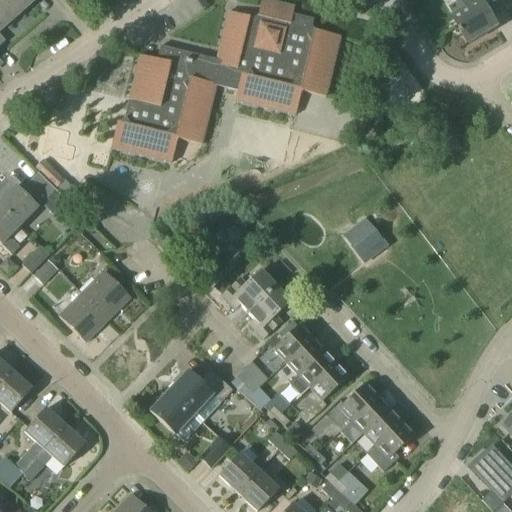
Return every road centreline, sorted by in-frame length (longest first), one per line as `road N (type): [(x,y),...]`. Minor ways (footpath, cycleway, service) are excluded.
road 1 (residential): [(134,450),(0,307)]
road 2 (residential): [(453,444),(318,307)]
road 3 (residential): [(0,105),(152,0)]
road 4 (unclassified): [(243,351),(143,252)]
road 5 (residential): [(475,81),(431,70),(385,0)]
road 6 (residential): [(453,444),(476,386),(511,333)]
